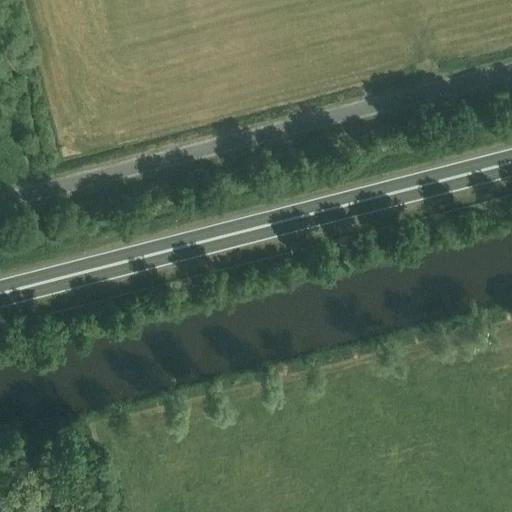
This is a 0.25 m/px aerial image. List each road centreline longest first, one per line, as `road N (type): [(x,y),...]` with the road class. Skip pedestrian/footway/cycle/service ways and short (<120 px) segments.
road 1 (unclassified): [(0,202),(511,71)]
road 2 (trunk): [(0,297),(511,167)]
